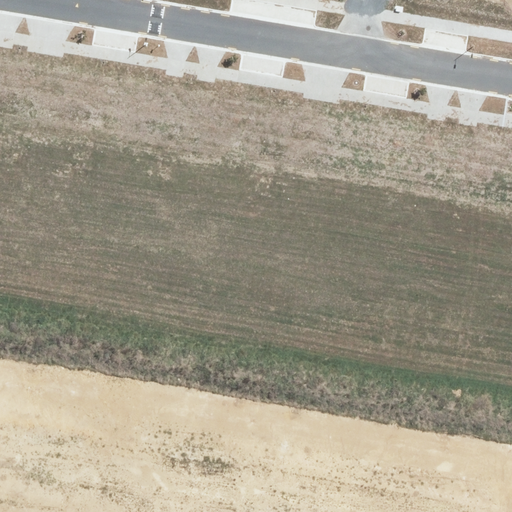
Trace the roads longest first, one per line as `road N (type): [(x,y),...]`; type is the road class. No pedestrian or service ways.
road 1 (unknown): [(0,432),(511,509)]
road 2 (residential): [(367,54),(45,0)]
road 3 (residential): [(511,78),(367,54)]
